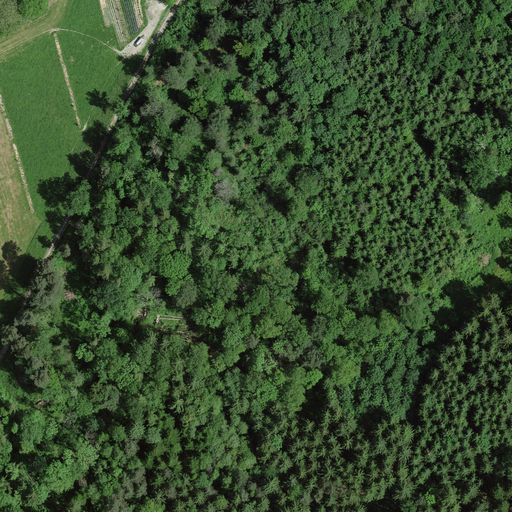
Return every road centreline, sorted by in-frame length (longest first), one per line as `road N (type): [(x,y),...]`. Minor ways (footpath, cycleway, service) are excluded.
road 1 (track): [(0,360),(131,85),(182,0)]
road 2 (track): [(401,511),(411,417),(443,319),(511,250)]
